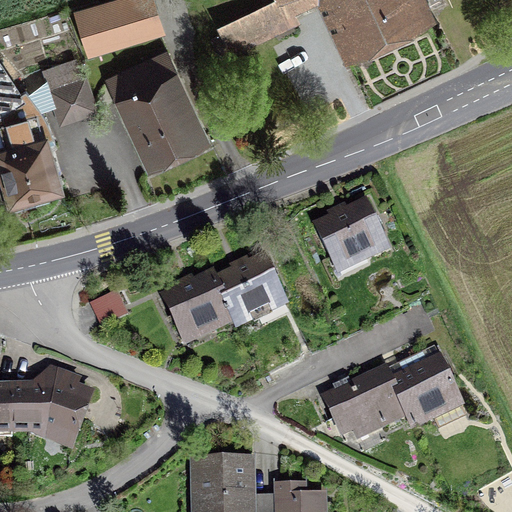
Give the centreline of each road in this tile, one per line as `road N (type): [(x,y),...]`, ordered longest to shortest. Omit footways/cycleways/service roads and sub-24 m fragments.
road 1 (secondary): [(511,75),(280,181),(104,246),(22,267)]
road 2 (residential): [(192,398),(67,339),(22,267)]
road 3 (residential): [(192,398),(170,434),(119,479),(32,511)]
road 4 (residential): [(330,465),(192,398)]
